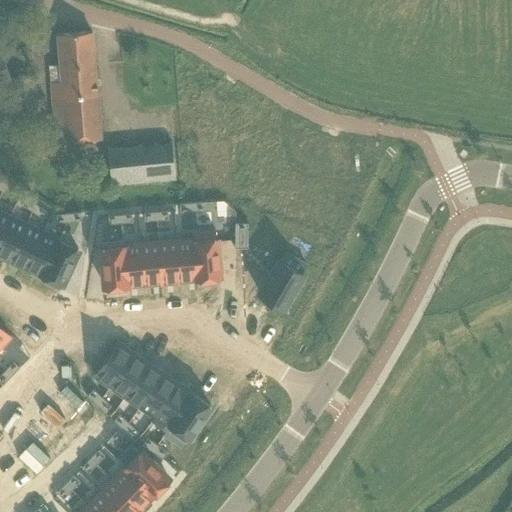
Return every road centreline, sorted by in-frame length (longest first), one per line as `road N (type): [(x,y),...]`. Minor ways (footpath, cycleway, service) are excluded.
road 1 (residential): [(377,130),(326,121),(167,34),(53,0)]
road 2 (unclassified): [(511,178),(460,179),(428,199),(317,399)]
road 3 (residential): [(317,399),(189,317),(73,327)]
road 4 (residential): [(0,465),(9,425),(73,327)]
road 5 (unclassified): [(317,399),(228,511)]
